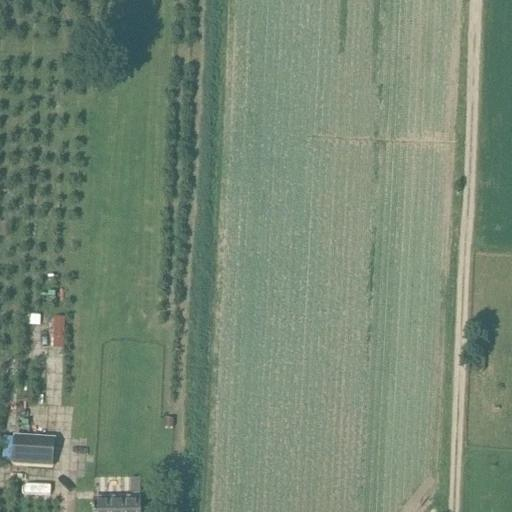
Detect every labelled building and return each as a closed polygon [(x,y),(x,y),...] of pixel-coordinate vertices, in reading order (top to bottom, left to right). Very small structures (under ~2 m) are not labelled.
[(27,318),(27,327),(39,328),(40,318),(27,318)] [(54,320),(52,350),(63,351),(64,320),(54,320)] [(484,346),(484,335),(475,335),(475,346),(484,346)] [(484,372),(484,356),(474,356),(473,372),(484,372)] [(164,421),(164,430),(172,431),(173,421),(164,421)] [(14,438),(12,467),(53,470),(55,440),(14,438)] [(131,481),(131,495),(140,495),(140,481),(131,481)] [(140,511),(140,499),(95,500),(95,509),(93,509),(92,511),(140,511)]
